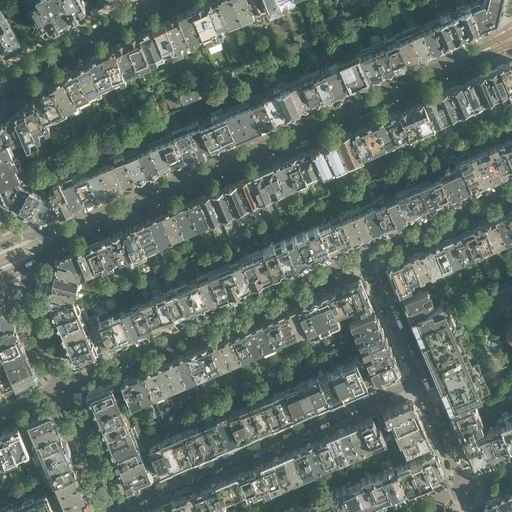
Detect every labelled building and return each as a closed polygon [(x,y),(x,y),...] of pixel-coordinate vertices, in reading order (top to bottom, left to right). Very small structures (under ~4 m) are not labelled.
[(58,24),(44,0),(25,0),(28,4),(43,30),(52,25),(53,27),(58,24)] [(71,16),(62,0),(44,0),(58,24),(63,21),(64,22),(71,18),(71,16)] [(85,6),(81,0),(62,0),(71,16),(72,17),(77,14),(76,11),(85,6)] [(241,20),(233,0),(207,0),(205,1),(191,8),(201,33),(204,41),(222,34),(221,31),(222,29),(222,28),(241,20)] [(254,15),(247,0),(233,0),(241,20),(254,15)] [(267,8),(263,0),(247,0),(254,15),(258,25),(263,23),(264,21),(260,12),(261,11),(267,8)] [(279,0),(263,0),(267,8),(268,9),(274,7),(275,8),(281,5),(279,0)] [(493,26),(483,2),(481,0),(467,0),(470,6),(480,31),(493,26)] [(503,0),(483,0),(483,2),(493,26),(498,24),(503,0)] [(480,31),(470,6),(466,8),(464,4),(455,8),(457,12),(468,37),(480,31)] [(19,42),(2,12),(0,8),(0,48),(2,52),(3,51),(4,51),(5,51),(6,50),(7,50),(8,49),(9,48),(10,47),(19,42)] [(201,33),(191,8),(177,14),(187,40),(188,44),(193,42),(191,37),(201,33)] [(468,37),(457,12),(450,15),(449,13),(444,15),(456,42),(468,37)] [(187,40),(177,14),(165,20),(177,52),(182,50),(179,42),(187,40)] [(456,42),(444,15),(439,17),(440,20),(433,23),(443,47),(456,42)] [(177,52),(165,20),(152,26),(161,50),(169,47),(171,54),(177,52)] [(443,47),(433,23),(421,28),(431,52),(443,47)] [(35,35),(29,24),(23,27),(29,38),(35,35)] [(161,52),(161,50),(152,26),(138,33),(150,62),(150,63),(157,60),(155,54),(161,52)] [(431,52),(421,28),(408,33),(419,58),(431,52)] [(150,62),(138,33),(125,39),(126,39),(137,69),(143,66),(143,65),(150,62)] [(419,58),(408,33),(397,38),(407,63),(419,58)] [(407,63),(397,38),(385,43),(395,68),(407,63)] [(137,69),(126,39),(113,45),(113,46),(124,75),(137,69)] [(395,68),(385,43),(373,48),(383,73),(395,68)] [(124,75),(113,46),(99,53),(112,82),(124,77),(124,75)] [(383,73),(373,48),(360,54),(371,78),(383,73)] [(371,78),(360,54),(359,52),(335,62),(347,89),(371,78)] [(112,82),(99,53),(87,59),(87,60),(101,89),(113,84),(112,82)] [(101,89),(87,60),(75,66),(88,96),(101,90),(101,89)] [(347,89),(335,62),(327,65),(328,67),(324,68),(335,94),(347,89)] [(511,92),(511,70),(509,62),(496,68),(508,94),(511,92)] [(88,96),(75,66),(63,73),(63,74),(76,103),(89,97),(88,96)] [(225,79),(236,76),(234,67),(222,71),(225,79)] [(335,94),(324,68),(319,70),(320,72),(313,75),(323,99),(335,94)] [(508,94),(496,68),(484,73),(493,94),(500,91),(503,99),(509,96),(508,94)] [(493,94),(484,73),(472,78),(482,100),(493,94)] [(77,105),(76,103),(63,74),(52,82),(65,110),(77,105)] [(323,99),(313,75),(301,80),(311,104),(323,99)] [(482,100),(472,78),(460,83),(470,105),(482,100)] [(311,104),(301,80),(289,85),(299,109),(311,104)] [(66,112),(65,110),(52,82),(39,90),(40,90),(40,91),(41,92),(53,118),(66,112)] [(470,105),(460,83),(447,89),(457,111),(470,105)] [(286,115),(274,88),(272,85),(266,88),(267,91),(261,93),(263,96),(273,121),(286,115)] [(299,109),(289,85),(280,89),(278,86),(274,88),(286,115),(299,109)] [(218,92),(216,86),(210,89),(212,95),(218,92)] [(208,95),(205,87),(192,93),(195,100),(208,95)] [(457,111),(447,89),(435,94),(445,116),(457,111)] [(53,118),(41,92),(30,98),(32,100),(44,128),(44,130),(48,128),(47,125),(48,124),(47,122),(53,119),(53,118)] [(195,100),(192,93),(179,98),(180,101),(182,106),(195,100)] [(445,116),(435,94),(423,100),(433,121),(445,116)] [(273,121),(263,96),(250,101),(261,126),(273,121)] [(44,128),(32,100),(21,106),(23,108),(35,136),(35,137),(38,136),(37,133),(38,132),(37,131),(44,128)] [(435,125),(433,121),(423,100),(411,105),(421,128),(422,131),(435,125)] [(169,111),(182,106),(180,101),(167,107),(169,111)] [(261,126),(250,101),(237,107),(248,132),(261,126)] [(169,111),(167,107),(165,102),(157,106),(157,105),(151,107),(156,119),(170,113),(169,111)] [(421,128),(411,105),(398,110),(408,132),(410,136),(416,133),(415,131),(421,128)] [(248,132),(237,107),(225,113),(235,137),(248,132)] [(35,136),(23,108),(13,114),(23,137),(27,146),(30,144),(29,141),(29,140),(29,139),(35,137),(35,136)] [(408,132),(398,110),(386,116),(396,138),(408,132)] [(235,137),(225,113),(213,118),(223,142),(235,137)] [(23,137),(13,114),(3,122),(9,135),(12,142),(23,137)] [(396,138),(386,116),(375,121),(385,143),(396,138)] [(223,142),(213,118),(201,123),(211,148),(223,142)] [(211,148),(201,123),(199,119),(187,124),(188,129),(199,153),(211,148)] [(385,143),(375,121),(363,126),(373,148),(385,143)] [(5,137),(9,135),(3,122),(2,122),(0,124),(0,143),(7,141),(5,137)] [(373,148),(363,126),(351,131),(361,153),(373,148)] [(199,153),(188,129),(175,134),(186,159),(199,153)] [(186,159),(175,134),(174,131),(161,136),(162,140),(173,164),(186,159)] [(361,153),(351,131),(336,137),(347,160),(351,158),(353,161),(363,157),(361,153)] [(347,160),(336,137),(310,149),(319,169),(321,174),(325,173),(325,175),(333,171),(332,170),(335,168),(334,166),(347,160)] [(511,140),(511,139),(503,142),(505,145),(511,161),(511,140)] [(173,164),(162,140),(150,146),(160,170),(173,164)] [(12,152),(8,143),(7,141),(0,143),(0,157),(10,153),(12,152)] [(511,171),(511,161),(505,145),(503,142),(497,145),(496,143),(492,146),(505,175),(511,171)] [(160,170),(150,146),(138,151),(148,175),(160,170)] [(505,175),(492,146),(487,148),(488,149),(481,152),(483,155),(494,180),(505,175)] [(148,175),(138,151),(137,148),(125,154),(136,180),(148,175)] [(319,169),(310,149),(285,159),(296,183),(308,177),(307,175),(319,169)] [(136,180),(125,154),(123,151),(110,156),(113,162),(123,186),(136,180)] [(494,180),(483,155),(481,152),(475,154),(474,153),(470,155),(483,184),(494,180)] [(0,172),(16,165),(20,163),(17,157),(13,158),(10,153),(0,157),(0,172)] [(483,184),(470,155),(465,157),(466,158),(459,161),(461,164),(472,189),(483,184)] [(296,183),(285,159),(274,164),(284,188),(296,183)] [(461,164),(459,161),(459,160),(454,162),(458,170),(452,173),(462,194),(472,189),(461,164)] [(123,186),(113,162),(99,168),(109,192),(123,186)] [(284,188),(274,164),(261,170),(272,193),(280,190),(281,193),(286,191),(284,188)] [(7,203),(19,182),(19,181),(18,179),(21,178),(16,165),(0,172),(0,192),(4,202),(7,203)] [(462,194),(452,173),(449,165),(444,167),(447,175),(442,177),(451,198),(462,194)] [(109,192),(99,168),(88,173),(98,197),(109,192)] [(272,193),(261,170),(256,172),(249,175),(259,199),(267,195),(269,199),(274,197),(272,193)] [(98,197),(88,173),(76,178),(72,171),(64,175),(61,180),(73,208),(98,197)] [(261,202),(259,199),(249,175),(236,181),(248,208),(261,202)] [(451,198),(442,177),(441,175),(430,180),(441,203),(451,198)] [(381,185),(377,177),(365,183),(368,190),(381,185)] [(73,208),(61,180),(60,178),(53,181),(56,189),(50,192),(53,198),(59,214),(73,208)] [(441,203),(430,180),(419,185),(430,207),(441,203)] [(18,209),(29,188),(31,185),(24,181),(22,184),(19,182),(7,203),(18,209)] [(249,208),(248,208),(236,181),(224,186),(235,211),(241,208),(242,211),(249,208)] [(28,215),(40,193),(41,191),(31,185),(29,188),(18,209),(28,215)] [(430,207),(419,185),(408,190),(419,212),(430,207)] [(235,211),(224,186),(211,192),(222,216),(228,214),(230,217),(236,214),(235,211)] [(419,212),(408,190),(398,194),(398,195),(400,200),(407,217),(419,212)] [(38,220),(50,199),(48,198),(46,197),(47,194),(41,191),(40,193),(28,215),(38,220)] [(222,216),(211,192),(210,193),(210,192),(206,194),(199,197),(200,200),(210,222),(216,219),(217,222),(224,219),(222,216)] [(407,217),(400,200),(398,195),(387,200),(397,222),(407,217)] [(397,222),(387,200),(385,196),(373,201),(375,204),(384,227),(397,222)] [(211,225),(210,222),(200,200),(199,197),(198,198),(198,197),(190,201),(186,203),(197,227),(201,226),(203,228),(211,225)] [(59,214),(53,198),(50,199),(38,220),(41,222),(59,214)] [(197,227),(186,203),(173,208),(184,233),(197,227)] [(384,227),(375,204),(362,209),(373,232),(384,227)] [(184,233),(173,208),(160,214),(171,239),(184,233)] [(373,232),(362,209),(352,214),(362,237),(373,232)] [(511,237),(511,226),(506,213),(496,218),(506,241),(511,237)] [(171,239),(160,214),(147,219),(158,244),(160,249),(167,246),(166,245),(173,242),(171,239)] [(362,237),(352,214),(341,218),(351,242),(362,237)] [(351,242),(341,218),(330,223),(340,246),(340,247),(351,242)] [(506,241),(496,218),(485,222),(495,245),(506,241)] [(158,244),(147,219),(134,225),(145,250),(158,244)] [(495,245),(485,222),(474,227),(484,250),(495,245)] [(340,246),(330,223),(319,228),(328,249),(329,251),(340,246)] [(145,250),(134,225),(121,231),(133,255),(134,259),(147,253),(145,250)] [(328,249),(319,228),(317,225),(307,230),(317,254),(320,255),(323,254),(324,251),(328,249)] [(255,232),(252,227),(244,231),(246,236),(255,232)] [(484,250),(474,227),(463,232),(473,255),(475,258),(481,256),(480,252),(484,250)] [(317,254),(307,230),(296,235),(306,259),(309,260),(312,259),(312,258),(313,256),(317,254)] [(133,255),(121,231),(109,236),(119,259),(122,265),(124,264),(122,260),(133,255)] [(473,255),(463,232),(453,236),(463,259),(473,255)] [(306,259),(296,235),(285,239),(295,264),(298,265),(301,263),(302,261),(306,259)] [(119,259),(109,236),(97,241),(108,267),(114,265),(112,262),(119,259)] [(463,259),(453,236),(442,241),(452,264),(463,259)] [(295,264),(285,239),(273,244),(284,268),(287,269),(287,270),(290,268),(291,265),(295,264)] [(108,267),(97,241),(85,246),(95,269),(101,267),(103,270),(108,267)] [(452,264),(442,241),(431,246),(440,267),(441,269),(452,264)] [(284,268),(273,244),(262,249),(264,252),(274,275),(279,273),(280,270),(284,268)] [(96,272),(95,269),(85,246),(74,251),(80,266),(85,277),(96,272)] [(440,267),(431,246),(420,250),(430,272),(431,273),(436,271),(435,269),(440,267)] [(430,272),(420,250),(410,255),(419,276),(420,278),(425,276),(424,274),(430,272)] [(80,266),(74,251),(57,258),(56,262),(78,267),(80,266)] [(274,275),(264,252),(253,257),(263,280),(274,275)] [(419,276),(410,255),(399,260),(409,283),(415,280),(414,279),(419,276)] [(263,280),(253,257),(242,262),(252,284),(263,280)] [(411,287),(409,283),(399,260),(390,264),(389,264),(388,268),(399,293),(402,299),(402,300),(412,296),(408,288),(411,287)] [(77,279),(79,269),(78,267),(56,262),(53,273),(77,279)] [(252,284),(242,262),(231,266),(242,289),(252,284)] [(242,289),(231,266),(221,271),(231,293),(242,289)] [(231,293),(220,268),(207,273),(209,277),(219,299),(231,293)] [(76,285),(77,279),(53,273),(50,285),(74,291),(76,291),(77,286),(76,285)] [(219,299),(209,277),(199,282),(209,303),(219,299)] [(371,305),(361,280),(357,278),(347,283),(357,305),(362,317),(374,312),(371,305)] [(209,303),(199,282),(188,286),(198,308),(209,303)] [(357,305),(347,283),(337,287),(346,310),(357,305)] [(511,283),(511,284),(490,293),(497,310),(504,307),(504,308),(504,309),(504,310),(503,311),(503,312),(504,312),(504,313),(504,314),(505,315),(506,316),(507,317),(508,317),(509,319),(508,320),(507,321),(507,322),(506,322),(506,323),(506,324),(505,325),(505,326),(505,328),(505,329),(505,330),(505,331),(505,332),(506,333),(506,334),(507,335),(508,336),(509,337),(510,338),(511,339),(511,338),(511,283)] [(72,301),(74,291),(50,285),(47,296),(66,301),(70,302),(72,301)] [(198,308),(188,286),(177,291),(186,313),(198,308)] [(346,310),(337,287),(326,292),(335,314),(346,310)] [(428,299),(426,294),(430,293),(428,289),(412,296),(402,300),(406,309),(428,299)] [(186,313),(177,291),(176,290),(169,293),(169,295),(165,296),(175,318),(186,313)] [(335,314),(326,292),(321,294),(320,297),(317,298),(329,326),(338,322),(335,314)] [(175,318),(165,296),(164,293),(159,296),(160,299),(155,301),(164,323),(175,318)] [(50,307),(66,301),(47,296),(46,299),(50,307)] [(329,326),(317,298),(314,297),(311,298),(311,299),(310,301),(307,302),(319,330),(329,326)] [(164,323),(155,301),(153,298),(148,301),(149,304),(144,306),(154,327),(164,323)] [(431,309),(429,304),(430,302),(432,301),(431,298),(428,299),(406,309),(410,317),(431,309)] [(489,390),(451,300),(431,309),(410,317),(444,399),(448,407),(489,390)] [(73,301),(72,301),(70,302),(66,301),(50,307),(50,308),(55,320),(77,311),(73,301)] [(319,330),(307,302),(305,301),(301,303),(300,306),(297,307),(306,329),(308,334),(319,330)] [(154,327),(144,306),(143,303),(137,305),(138,308),(133,311),(142,332),(154,327)] [(306,329),(297,307),(297,305),(285,310),(295,334),(306,329)] [(142,332),(133,311),(127,313),(126,310),(120,313),(121,316),(131,337),(142,332)] [(295,334),(285,310),(274,315),(284,338),(295,334)] [(82,321),(77,311),(55,320),(60,331),(82,321)] [(120,342),(109,318),(106,311),(98,314),(101,321),(98,323),(99,326),(103,336),(109,347),(120,342)] [(378,322),(374,312),(362,317),(351,322),(349,323),(351,328),(354,326),(357,331),(378,322)] [(0,328),(14,323),(10,315),(7,314),(0,327),(0,328)] [(131,337),(121,316),(116,318),(115,315),(109,318),(120,342),(131,337)] [(284,338),(274,315),(264,319),(274,343),(284,338)] [(274,343),(264,319),(252,324),(262,348),(274,343)] [(86,331),(82,321),(60,331),(64,341),(86,331)] [(382,331),(381,328),(378,322),(357,331),(353,332),(355,337),(358,336),(360,340),(382,331)] [(0,343),(19,336),(14,323),(0,329),(0,343)] [(262,348),(252,324),(242,329),(251,352),(262,348)] [(68,351),(90,342),(97,339),(103,336),(99,326),(86,331),(64,341),(68,351)] [(251,352),(242,329),(231,333),(240,357),(251,352)] [(386,341),(382,331),(360,340),(357,342),(359,346),(362,345),(365,350),(386,341)] [(240,357),(231,333),(220,338),(230,362),(240,357)] [(23,346),(21,341),(19,336),(0,343),(0,355),(1,355),(23,346)] [(109,347),(103,336),(97,339),(99,343),(102,350),(109,347)] [(230,362),(220,338),(208,343),(218,367),(230,362)] [(390,350),(386,341),(365,350),(362,351),(364,356),(367,354),(369,359),(390,350)] [(73,362),(102,350),(99,343),(92,346),(90,342),(68,351),(73,362)] [(220,371),(218,367),(208,343),(198,348),(208,371),(210,375),(220,371)] [(28,356),(23,346),(1,355),(6,366),(28,356)] [(208,371),(198,348),(186,353),(196,376),(208,371)] [(394,359),(390,350),(369,359),(365,361),(367,365),(370,364),(373,368),(394,359)] [(196,376),(186,353),(175,357),(185,381),(196,376)] [(32,366),(28,356),(6,366),(10,376),(32,366)] [(185,381),(175,357),(164,362),(174,386),(185,381)] [(397,372),(399,369),(398,369),(394,359),(373,368),(370,369),(375,382),(389,376),(397,372)] [(367,385),(361,373),(355,361),(349,363),(350,367),(344,369),(354,391),(367,385)] [(174,386),(164,362),(153,367),(163,391),(174,386)] [(303,372),(314,367),(313,363),(301,369),(303,372)] [(15,387),(37,378),(32,366),(10,376),(0,380),(0,389),(1,392),(2,392),(15,387)] [(354,391),(344,369),(343,366),(337,368),(338,372),(332,374),(342,396),(354,391)] [(163,391),(153,367),(142,372),(153,395),(163,391)] [(375,382),(370,369),(361,373),(367,385),(375,382)] [(342,396),(332,374),(330,371),(324,374),(326,377),(320,379),(329,401),(342,396)] [(153,395),(142,372),(131,376),(141,400),(153,395)] [(141,400),(131,376),(120,381),(125,392),(131,405),(141,400)] [(329,401),(320,379),(313,382),(311,379),(307,381),(308,384),(318,406),(329,401)] [(117,395),(125,392),(120,381),(105,388),(89,395),(88,397),(91,405),(117,395)] [(258,391),(269,386),(268,383),(256,387),(258,391)] [(318,406),(308,384),(302,387),(300,384),(295,386),(297,389),(306,411),(318,406)] [(246,396),(258,391),(256,387),(245,392),(246,396)] [(306,411),(297,389),(290,392),(289,389),(284,391),(286,394),(295,415),(306,411)] [(295,415),(286,394),(279,397),(278,393),(273,395),(275,398),(284,420),(295,415)] [(96,415),(121,405),(117,395),(91,405),(92,406),(96,415)] [(224,405),(236,400),(234,397),(223,402),(224,405)] [(284,420),(275,398),(268,401),(267,398),(262,400),(263,403),(273,425),(284,420)] [(389,421),(415,409),(412,401),(409,400),(400,403),(382,412),(373,415),(377,426),(379,425),(389,421)] [(100,425),(132,412),(128,402),(121,405),(96,415),(100,425)] [(213,410),(224,405),(223,402),(211,406),(213,410)] [(273,425),(263,403),(257,406),(255,403),(251,405),(252,408),(262,430),(273,425)] [(480,415),(478,410),(475,411),(472,404),(450,413),(455,425),(480,415)] [(201,415),(213,410),(211,406),(199,411),(201,415)] [(262,430),(252,408),(245,411),(244,408),(240,409),(241,413),(251,434),(262,430)] [(420,420),(417,412),(415,409),(389,421),(391,425),(396,423),(398,429),(420,420)] [(29,432),(55,421),(51,412),(49,412),(25,422),(17,425),(22,435),(23,434),(29,432)] [(251,434),(241,413),(234,416),(233,412),(228,414),(230,418),(239,439),(251,434)] [(511,447),(511,421),(509,414),(497,419),(499,424),(509,448),(511,447)] [(104,435),(129,425),(125,415),(100,425),(104,435)] [(385,440),(379,425),(377,426),(373,415),(358,422),(369,447),(385,440)] [(481,430),(478,421),(482,419),(480,415),(455,425),(461,438),(474,432),(475,433),(480,431),(481,430)] [(179,424),(190,419),(188,416),(177,421),(179,424)] [(239,439),(230,418),(223,420),(222,417),(217,419),(218,422),(228,444),(239,439)] [(179,424),(177,421),(177,420),(166,424),(168,429),(179,424)] [(403,440),(425,430),(420,420),(398,429),(400,434),(395,436),(398,442),(403,440)] [(33,443),(59,431),(55,421),(29,432),(23,434),(26,440),(31,438),(33,443)] [(109,446),(134,435),(141,432),(137,421),(104,435),(109,446)] [(228,444),(218,422),(212,425),(210,422),(205,424),(207,427),(216,449),(228,444)] [(369,447),(358,422),(347,426),(356,449),(361,447),(362,450),(369,447)] [(168,429),(166,424),(155,429),(157,433),(168,429)] [(509,448),(499,424),(494,426),(495,430),(488,433),(497,454),(509,448)] [(26,445),(22,435),(17,425),(6,430),(15,453),(21,450),(23,454),(28,451),(26,445)] [(356,449),(347,426),(336,431),(345,454),(351,451),(352,454),(358,452),(356,449)] [(216,449),(207,427),(201,430),(199,427),(194,429),(195,432),(205,454),(216,449)] [(145,438),(157,433),(155,429),(143,434),(145,438)] [(15,453),(6,430),(0,432),(0,450),(5,462),(8,460),(7,457),(15,453)] [(429,441),(425,430),(403,440),(405,445),(401,446),(404,452),(417,447),(429,441)] [(30,456),(63,442),(59,431),(33,443),(26,445),(28,451),(30,456)] [(205,454),(195,432),(190,435),(188,431),(183,434),(184,437),(194,458),(205,454)] [(345,454),(336,431),(325,436),(334,458),(339,456),(341,459),(347,456),(345,454)] [(484,459),(476,439),(477,439),(475,433),(474,432),(461,438),(470,461),(470,462),(474,463),(484,459)] [(497,454),(488,433),(477,439),(476,439),(484,459),(497,454)] [(136,447),(138,446),(134,435),(109,446),(113,456),(136,447)] [(194,458),(184,437),(179,439),(177,436),(172,438),(173,442),(183,463),(194,458)] [(336,461),(334,458),(325,436),(314,440),(324,463),(329,461),(330,463),(336,461)] [(324,463),(314,440),(303,445),(313,468),(318,465),(319,468),(325,466),(323,463),(324,463)] [(183,463),(173,442),(168,444),(166,441),(161,443),(172,468),(183,463)] [(443,473),(434,453),(429,441),(417,447),(420,453),(421,457),(422,457),(431,481),(441,477),(443,473)] [(35,465),(41,463),(68,451),(63,442),(30,456),(35,465)] [(172,468),(161,443),(148,448),(159,473),(172,468)] [(313,468),(303,445),(292,450),(302,472),(306,470),(308,473),(314,470),(313,468)] [(117,466),(142,455),(140,451),(138,452),(136,447),(113,456),(117,466)] [(302,472),(292,450),(281,454),(291,477),(296,475),(297,477),(303,475),(302,472)] [(46,473),(72,462),(68,451),(41,463),(46,473)] [(431,481),(422,457),(421,457),(420,453),(413,456),(415,460),(409,462),(418,486),(431,481)] [(291,477),(281,454),(271,459),(280,481),(285,479),(286,482),(292,480),(291,477)] [(121,476),(146,465),(142,455),(117,466),(121,476)] [(418,486),(409,462),(408,458),(401,461),(402,465),(397,468),(398,470),(406,491),(418,486)] [(280,481),(271,459),(259,464),(269,486),(273,484),(275,487),(281,484),(280,481)] [(406,491),(398,470),(393,472),(388,459),(384,461),(398,495),(406,491)] [(398,495),(384,461),(380,462),(385,476),(381,477),(390,498),(398,495)] [(51,483),(76,472),(72,462),(46,473),(45,473),(50,484),(51,483)] [(154,462),(146,465),(121,476),(126,488),(151,477),(159,473),(154,462)] [(269,486),(259,464),(248,469),(257,491),(262,489),(264,492),(270,489),(269,486)] [(257,491),(248,469),(237,473),(244,491),(247,497),(258,492),(257,491)] [(390,498),(381,477),(379,471),(372,474),(371,472),(365,474),(377,503),(390,498)] [(89,503),(76,472),(51,483),(54,489),(46,492),(54,511),(68,511),(87,504),(89,503)] [(244,491),(237,473),(215,482),(224,504),(233,500),(231,496),(244,491)] [(377,503),(365,474),(359,477),(360,480),(353,482),(364,509),(377,503)] [(214,511),(225,507),(224,504),(215,482),(204,487),(213,511),(214,511)] [(356,511),(364,509),(353,482),(346,485),(345,483),(339,486),(349,511),(356,511)] [(349,511),(339,486),(333,488),(334,490),(327,493),(334,511),(349,511)] [(213,511),(204,487),(194,492),(201,511),(213,511)] [(511,511),(511,494),(511,491),(499,496),(505,511),(511,511)] [(54,511),(46,492),(35,497),(40,511),(54,511)] [(201,511),(194,492),(182,496),(188,511),(201,511)] [(334,511),(327,493),(320,496),(319,494),(313,496),(320,511),(334,511)] [(188,511),(182,496),(171,501),(175,511),(188,511)] [(320,511),(313,496),(307,499),(308,501),(301,504),(304,511),(320,511)] [(505,511),(499,496),(489,500),(488,503),(491,511),(505,511)] [(40,511),(35,497),(23,502),(27,511),(40,511)] [(175,511),(171,501),(163,505),(145,511),(175,511)] [(27,511),(23,502),(12,507),(14,511),(27,511)]
